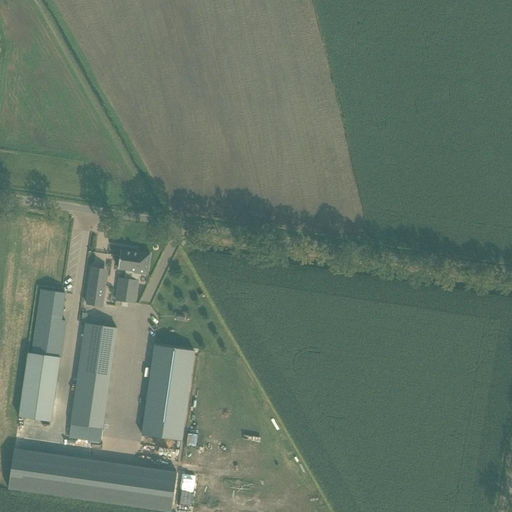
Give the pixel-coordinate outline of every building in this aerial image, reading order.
[(121,251),(118,269),(123,270),(135,271),(135,273),(148,275),(151,254),(139,252),(139,253),(121,251)] [(119,278),(116,301),(135,304),(138,281),(121,279),(119,278)] [(90,279),(87,305),(102,307),(105,281),(90,279)] [(19,417),(51,422),(60,358),(66,321),(62,321),(66,294),(41,290),(32,354),(27,353),(19,417)] [(69,438),(100,442),(102,429),(103,429),(117,329),(86,324),(69,438)] [(195,351),(155,346),(142,436),(182,441),(195,351)] [(92,481),(93,471),(73,469),(72,479),(92,481)]
